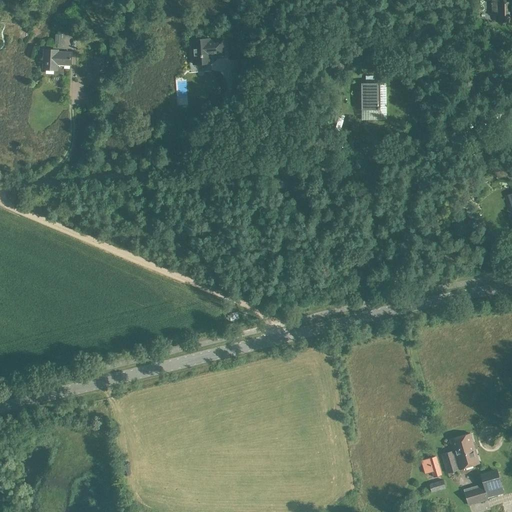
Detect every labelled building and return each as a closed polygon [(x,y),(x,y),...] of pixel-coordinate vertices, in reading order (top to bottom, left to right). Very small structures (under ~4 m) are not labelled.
[(511,6),(511,7),(511,1),(500,1),(500,0),(493,1),(493,12),(499,12),(500,23),(511,22),(511,16),(511,6)] [(209,41),(209,39),(192,40),(194,65),(211,63),(210,56),(224,55),(223,41),(209,41)] [(44,69),(57,70),(57,64),(71,65),(71,53),(58,53),(58,51),(45,51),(44,69)] [(95,57),(94,72),(104,72),(105,57),(95,57)] [(334,73),(340,64),(335,61),(326,75),(336,81),(339,76),(334,73)] [(380,110),(380,86),(381,86),(381,83),(361,83),(362,110),(380,110)] [(495,107),(486,113),(493,123),(501,117),(495,107)] [(448,472),(479,464),(471,435),(451,440),(454,451),(443,454),(448,472)] [(442,475),(436,456),(421,461),(425,474),(432,472),(434,478),(442,475)] [(483,484),(464,490),(469,506),(488,501),(488,499),(505,494),(497,469),(480,474),(483,484)] [(430,485),(432,493),(446,489),(444,480),(430,485)]
